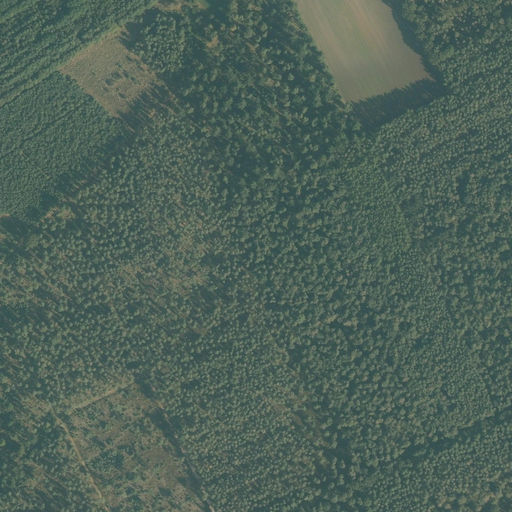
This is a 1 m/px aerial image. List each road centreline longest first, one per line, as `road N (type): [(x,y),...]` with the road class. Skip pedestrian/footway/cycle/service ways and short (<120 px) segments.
road 1 (track): [(225,202),(362,475)]
road 2 (track): [(186,75),(0,262)]
road 3 (track): [(97,264),(225,202)]
road 4 (track): [(186,75),(246,192)]
road 5 (track): [(246,192),(359,137)]
